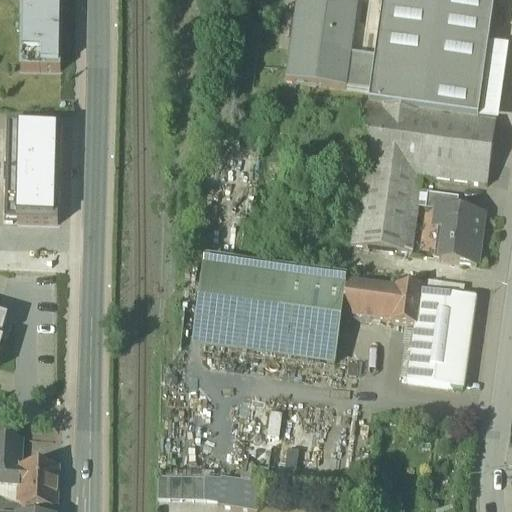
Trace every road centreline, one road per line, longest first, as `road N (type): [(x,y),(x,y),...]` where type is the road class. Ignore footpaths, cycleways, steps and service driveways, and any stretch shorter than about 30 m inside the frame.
road 1 (secondary): [(97,0),(90,401)]
road 2 (residential): [(500,511),(497,427),(511,276)]
